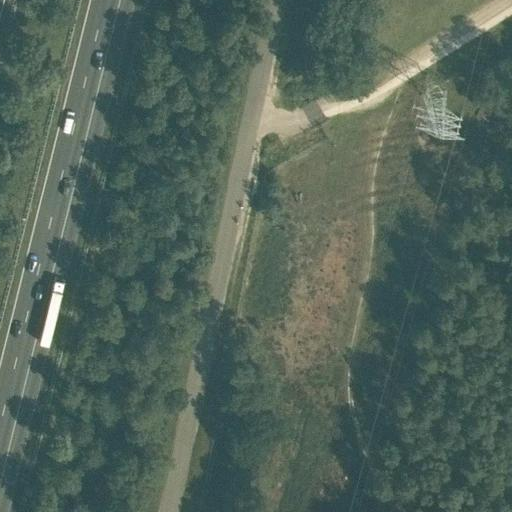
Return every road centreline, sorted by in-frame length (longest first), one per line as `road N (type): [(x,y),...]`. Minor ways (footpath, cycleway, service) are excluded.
road 1 (unclassified): [(167,511),(274,0)]
road 2 (motorway): [(0,422),(104,0)]
road 3 (track): [(251,110),(289,117),(311,109),(498,0)]
